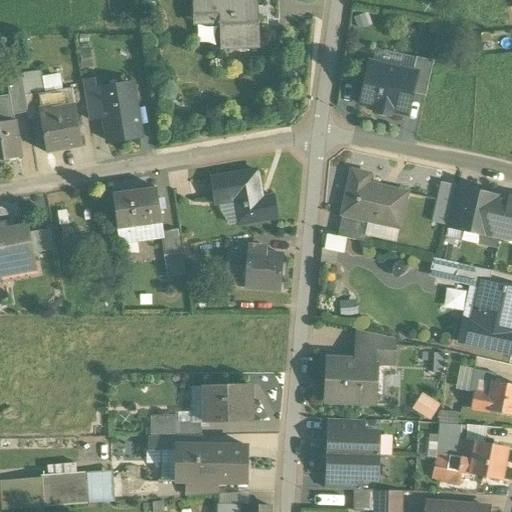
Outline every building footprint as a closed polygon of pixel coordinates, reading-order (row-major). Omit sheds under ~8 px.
[(201,0),(201,6),(202,16),(219,15),(220,50),(257,49),(255,0),(201,0)] [(433,62),(415,58),(412,74),(413,75),(409,93),(425,97),(433,62)] [(412,74),(370,65),(362,104),(376,107),(375,113),(376,113),(377,112),(388,114),(387,116),(389,116),(390,110),(405,114),(409,93),(413,75),(412,74)] [(37,72),(21,75),(22,83),(24,97),(37,95),(41,94),(37,72)] [(100,81),(83,84),(89,120),(103,117),(104,117),(100,92),(102,92),(100,81)] [(22,83),(7,86),(9,98),(11,116),(13,116),(27,114),(24,97),(22,83)] [(102,92),(100,92),(104,117),(103,117),(107,142),(141,137),(133,87),(102,92)] [(72,89),(41,94),(37,95),(40,115),(75,109),(72,89)] [(37,95),(24,97),(27,114),(28,121),(40,119),(40,115),(37,95)] [(9,98),(0,99),(0,124),(14,122),(13,116),(11,116),(9,98)] [(40,115),(40,119),(46,154),(81,148),(75,109),(40,115)] [(0,124),(0,161),(20,158),(14,122),(0,124)] [(407,193),(368,185),(370,175),(351,171),(341,216),(342,216),(368,222),(398,229),(407,193)] [(260,200),(256,172),(210,180),(214,205),(231,202),(235,226),(275,219),(272,198),(260,200)] [(455,187),(441,184),(432,223),(446,226),(455,187)] [(471,190),(455,186),(455,187),(446,226),(460,229),(468,192),(470,192),(471,190)] [(157,189),(112,195),(117,230),(160,224),(161,224),(157,189)] [(470,192),(468,192),(460,229),(480,233),(477,243),(492,246),(494,237),(498,237),(498,234),(506,200),(470,192)] [(511,201),(506,200),(498,234),(511,236),(511,201)] [(368,222),(342,216),(337,237),(364,243),(368,222)] [(160,224),(117,230),(119,245),(162,239),(161,233),(160,224)] [(28,227),(6,231),(5,225),(0,225),(0,269),(34,263),(33,254),(29,234),(28,227)] [(48,230),(29,234),(33,254),(51,251),(48,230)] [(177,231),(161,233),(162,239),(164,257),(181,254),(177,231)] [(282,256),(265,255),(265,248),(249,247),(248,253),(245,276),(244,288),(279,291),(282,256)] [(184,273),(181,254),(164,257),(167,275),(184,273)] [(430,279),(453,284),(457,264),(434,259),(430,279)] [(490,272),(457,264),(453,284),(483,291),(484,283),(487,284),(490,272)] [(245,276),(232,275),(231,287),(244,288),(245,276)] [(511,289),(487,284),(484,283),(483,291),(478,314),(484,316),(482,325),(463,321),(458,343),(511,355),(511,289)] [(392,339),(357,332),(356,363),(375,363),(375,365),(391,365),(392,339)] [(356,363),(327,362),(326,401),(373,403),(375,365),(375,363),(356,363)] [(496,375),(473,371),(469,392),(474,393),(491,396),(493,382),(494,382),(496,375)] [(511,385),(494,382),(493,382),(491,396),(488,412),(511,416),(511,385)] [(249,386),(204,387),(204,388),(205,423),(250,422),(249,386)] [(204,388),(191,388),(191,423),(192,424),(201,424),(205,423),(204,388)] [(491,396),(474,393),(472,398),(470,409),(488,412),(491,396)] [(434,419),(440,402),(420,395),(414,412),(434,419)] [(457,414),(439,413),(438,425),(456,426),(457,426),(457,414)] [(177,417),(150,417),(150,436),(176,436),(201,435),(201,424),(192,424),(191,423),(177,423),(177,417)] [(362,421),(329,420),(328,432),(328,433),(362,434),(362,421)] [(456,426),(438,425),(438,437),(456,438),(456,426)] [(378,434),(362,434),(328,433),(328,432),(327,455),(377,457),(378,434)] [(201,435),(176,436),(177,448),(200,450),(201,448),(201,435)] [(176,436),(150,436),(150,450),(177,450),(177,448),(176,436)] [(506,450),(474,445),(471,461),(469,475),(501,481),(506,450)] [(231,449),(201,448),(200,450),(177,448),(177,450),(176,464),(176,465),(186,466),(186,483),(217,484),(218,484),(218,480),(245,481),(246,446),(231,447),(231,449)] [(377,457),(327,455),(327,478),(360,479),(376,479),(377,457)] [(471,461),(448,457),(447,460),(446,471),(460,474),(469,475),(471,461)] [(176,465),(176,464),(160,464),(160,483),(186,483),(186,466),(176,465)] [(460,474),(446,471),(445,474),(444,482),(458,485),(460,474)] [(445,474),(437,473),(436,481),(444,482),(445,474)] [(112,478),(89,479),(88,475),(42,478),(0,481),(0,482),(2,511),(44,508),(113,502),(112,478)] [(360,479),(327,478),(326,490),(360,491),(360,479)] [(217,484),(186,483),(186,497),(216,495),(217,484)] [(251,503),(250,492),(221,494),(222,504),(251,503)] [(399,511),(400,493),(375,492),(374,511),(399,511)] [(161,511),(161,502),(153,503),(153,511),(161,511)]
